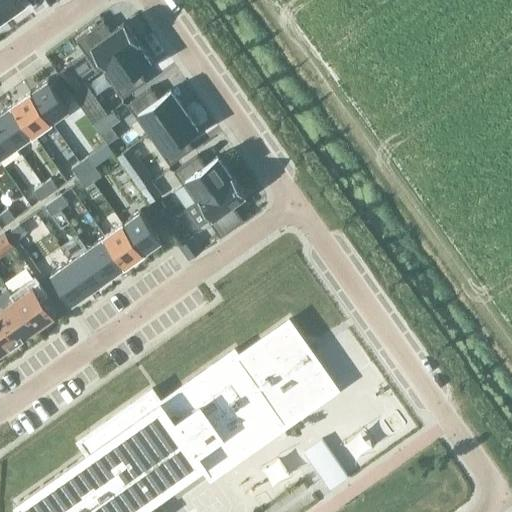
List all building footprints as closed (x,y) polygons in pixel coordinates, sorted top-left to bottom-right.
[(20,0),(0,0),(0,12),(2,15),(22,2),(20,0)] [(76,40),(97,70),(138,41),(124,21),(110,31),(103,20),(76,40)] [(102,68),(122,97),(146,80),(138,70),(151,61),(138,42),(139,42),(138,41),(97,70),(98,71),(102,68)] [(69,107),(48,78),(30,91),(51,120),(69,107)] [(127,103),(148,134),(185,108),(171,88),(157,97),(150,87),(127,103)] [(33,133),(51,120),(30,91),(30,90),(12,103),(33,133)] [(33,133),(12,103),(11,104),(0,111),(0,123),(15,145),(32,133),(33,133)] [(148,134),(169,164),(193,147),(185,137),(198,127),(185,108),(148,134)] [(113,109),(93,122),(100,132),(119,119),(113,109)] [(0,155),(15,145),(0,123),(0,155)] [(195,200),(232,174),(232,173),(231,174),(218,155),(205,164),(197,154),(174,170),(195,200)] [(79,161),(86,171),(94,165),(87,155),(79,161)] [(78,177),(86,171),(79,161),(71,167),(78,177)] [(94,165),(86,171),(93,181),(101,175),(94,165)] [(144,166),(130,175),(140,189),(154,179),(144,166)] [(85,187),(93,181),(86,171),(78,177),(85,187)] [(220,236),(243,219),(232,204),(246,194),(232,174),(195,200),(220,236)] [(50,177),(42,183),(49,193),(57,187),(50,177)] [(154,179),(140,189),(150,202),(163,193),(154,179)] [(41,199),(49,193),(42,183),(34,189),(41,199)] [(61,193),(53,199),(60,208),(68,202),(61,193)] [(52,214),(60,208),(53,199),(45,205),(52,214)] [(15,217),(8,207),(0,212),(0,214),(6,223),(15,217)] [(161,238),(140,209),(123,221),(122,221),(143,251),(161,238)] [(125,264),(143,252),(143,251),(122,221),(104,234),(125,264)] [(26,233),(19,223),(10,229),(17,238),(26,233)] [(5,232),(0,235),(0,250),(12,242),(5,232)] [(107,276),(125,264),(104,234),(103,234),(104,235),(87,247),(107,276)] [(193,235),(179,245),(189,258),(203,248),(193,235)] [(90,289),(107,276),(87,247),(69,259),(90,289)] [(50,272),(71,302),(90,289),(69,259),(50,272)] [(35,327),(53,315),(50,310),(57,306),(47,292),(35,274),(10,292),(35,327)] [(7,288),(0,293),(0,315),(17,340),(24,335),(35,327),(10,292),(7,288)] [(17,340),(0,315),(0,351),(11,344),(11,345),(17,340)] [(288,319),(238,354),(234,348),(160,400),(152,388),(79,439),(88,451),(17,501),(24,511),(133,511),(202,463),(210,476),(336,387),(288,319)] [(322,438),(303,451),(329,488),(347,475),(322,438)]
